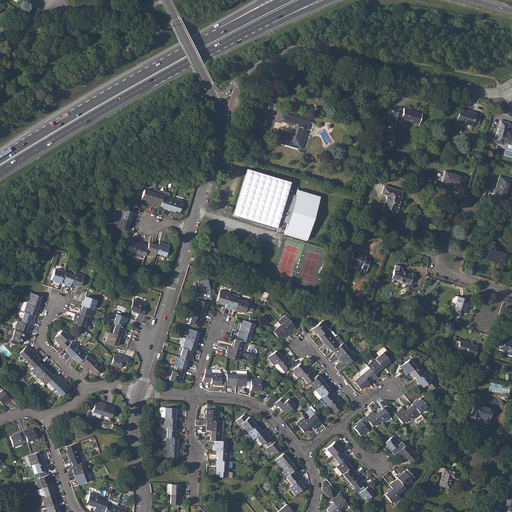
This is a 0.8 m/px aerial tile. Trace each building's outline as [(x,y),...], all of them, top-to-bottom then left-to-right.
[(265,107),(272,109),(274,103),(267,100),(265,107)] [(395,120),(399,121),(400,119),(410,122),(418,124),(421,114),(403,108),(402,113),(398,112),(395,120)] [(471,124),(472,122),(474,114),(475,113),(460,108),(456,121),(461,123),(462,122),(471,124)] [(279,111),(276,119),(282,121),(284,114),(284,113),(279,111)] [(290,138),(279,135),(277,142),(299,148),(303,136),(304,137),(309,122),(288,115),(286,123),(294,125),(294,127),(295,127),(293,133),(292,133),(290,138)] [(500,121),(494,142),(503,145),(504,142),(511,144),(511,134),(506,133),(506,130),(508,123),(500,121)] [(307,239),(320,196),(297,190),(295,197),(289,195),(292,182),(247,170),(232,217),(276,230),(278,222),(283,223),(287,224),(283,236),(306,243),(307,239)] [(446,182),(452,184),(462,187),(465,177),(449,172),(446,182)] [(499,177),(494,193),(505,197),(510,180),(499,177)] [(384,186),(382,193),(387,195),(382,212),(393,216),(395,211),(396,211),(401,197),(399,196),(401,191),(384,186)] [(153,193),(150,204),(155,206),(155,205),(160,206),(163,196),(164,192),(154,189),(153,193)] [(144,190),(141,200),(145,201),(145,203),(150,204),(153,193),(144,190)] [(163,196),(160,206),(164,207),(164,209),(169,210),(173,199),(163,196)] [(173,199),(169,210),(174,212),(174,211),(179,212),(182,202),(173,199)] [(120,214),(119,218),(130,221),(132,217),(130,216),(132,212),(122,208),(116,207),(115,209),(116,210),(115,213),(120,214)] [(119,218),(115,228),(126,231),(127,226),(128,227),(130,221),(119,218)] [(485,238),(482,247),(486,248),(482,258),(490,261),(490,259),(502,263),(505,253),(506,253),(492,249),(493,246),(491,245),(492,240),(485,238)] [(128,239),(125,250),(135,253),(138,241),(133,239),(133,241),(128,239)] [(138,241),(135,253),(144,256),(145,253),(147,245),(143,244),(143,243),(138,241)] [(158,245),(156,253),(165,256),(168,246),(164,245),(164,244),(159,242),(158,245)] [(147,245),(145,253),(155,257),(156,253),(158,245),(153,243),(153,245),(148,243),(147,245)] [(55,249),(50,263),(55,265),(59,251),(55,249)] [(353,252),(349,262),(362,266),(360,272),(365,273),(369,260),(364,258),(365,255),(353,252)] [(394,269),(391,278),(396,279),(396,280),(404,282),(409,283),(412,275),(400,271),(402,267),(395,265),(394,269)] [(55,269),(54,270),(51,280),(56,281),(55,283),(60,284),(61,283),(64,273),(55,269)] [(64,273),(61,283),(65,284),(65,286),(69,288),(71,284),(74,276),(64,273)] [(74,276),(71,284),(76,285),(76,284),(80,286),(84,276),(75,273),(74,276)] [(203,280),(197,281),(198,286),(196,286),(198,293),(201,292),(199,297),(211,300),(207,279),(203,280)] [(221,304),(226,305),(229,296),(229,293),(220,290),(217,301),(221,302),(221,304)] [(31,293),(27,303),(39,307),(41,302),(39,301),(41,297),(31,293)] [(226,305),(225,308),(230,310),(231,309),(235,310),(238,299),(229,296),(226,305)] [(453,311),(452,315),(459,317),(460,313),(463,314),(467,299),(458,296),(457,298),(453,310),(453,311)] [(83,301),(81,306),(82,306),(93,309),(96,300),(86,297),(84,301),(83,301)] [(131,303),(129,309),(134,311),(133,312),(143,315),(146,307),(141,306),(142,302),(133,299),(131,303)] [(197,310),(195,315),(204,318),(207,308),(206,308),(207,303),(197,299),(194,309),(197,310)] [(235,310),(234,311),(239,312),(244,313),(245,310),(251,312),(254,306),(247,303),(248,302),(238,299),(235,310)] [(24,301),(21,311),(22,311),(24,312),(35,315),(36,311),(38,312),(39,307),(27,303),(25,302),(24,301)] [(80,310),(78,315),(86,318),(89,319),(93,309),(82,306),(81,310),(80,310)] [(24,312),(21,321),(30,324),(33,325),(34,320),(33,320),(35,315),(24,312)] [(74,319),(73,324),(83,327),(86,318),(78,315),(75,314),(73,319),(74,319)] [(116,314),(113,323),(115,324),(123,327),(125,323),(126,323),(128,318),(126,318),(116,314)] [(195,315),(192,314),(189,323),(200,327),(202,323),(204,318),(195,315)] [(288,318),(280,324),(288,334),(292,331),(291,330),(295,327),(288,318)] [(18,320),(15,330),(25,333),(27,328),(28,329),(30,324),(21,321),(18,320)] [(240,324),(239,329),(251,333),(254,323),(243,320),(242,324),(240,324)] [(315,332),(319,336),(327,329),(321,321),(311,329),(314,333),(315,332)] [(115,324),(112,334),(121,336),(123,337),(125,333),(124,332),(126,328),(123,327),(115,324)] [(280,324),(272,331),(279,339),(283,336),(284,338),(288,334),(280,324)] [(327,329),(319,336),(322,340),(321,341),(324,345),(334,337),(336,335),(329,327),(327,329)] [(189,328),(186,338),(198,342),(199,337),(198,337),(200,332),(189,328)] [(239,335),(238,339),(246,342),(248,342),(251,333),(239,329),(237,334),(239,335)] [(15,330),(12,339),(11,343),(18,345),(19,342),(22,343),(23,338),(25,338),(26,334),(25,333),(15,330)] [(62,331),(54,338),(58,342),(57,343),(64,349),(65,349),(70,343),(67,340),(69,337),(62,331)] [(109,333),(106,342),(116,346),(118,341),(119,341),(121,336),(112,334),(109,333)] [(334,337),(324,345),(327,349),(328,348),(331,351),(333,350),(340,344),(334,337)] [(186,338),(183,347),(193,351),(195,346),(196,346),(198,342),(186,338)] [(233,343),(231,347),(240,350),(243,351),(246,342),(238,339),(235,338),(234,343),(233,343)] [(452,347),(456,349),(465,352),(464,354),(473,357),(477,346),(470,344),(460,341),(460,340),(459,340),(455,339),(453,340),(451,345),(452,347)] [(496,347),(495,349),(498,350),(499,348),(506,351),(506,353),(511,355),(511,342),(501,339),(498,348),(496,347)] [(70,343),(65,349),(68,352),(68,353),(71,356),(80,348),(72,341),(70,343)] [(340,344),(333,350),(336,354),(335,354),(338,358),(348,350),(342,342),(340,344)] [(26,346),(19,353),(26,360),(34,352),(31,348),(30,349),(26,346)] [(227,352),(226,356),(227,357),(237,359),(240,350),(231,347),(227,346),(226,351),(227,352)] [(183,347),(180,357),(189,360),(192,361),(193,355),(192,355),(193,351),(183,347)] [(80,348),(71,356),(75,360),(76,359),(79,363),(87,355),(80,348)] [(268,357),(274,364),(284,357),(280,353),(276,350),(268,357)] [(348,350),(338,358),(342,362),(343,362),(346,365),(351,361),(355,358),(348,350)] [(34,352),(26,360),(33,367),(38,362),(41,360),(37,356),(38,355),(34,352)] [(379,355),(374,359),(382,368),(382,369),(386,365),(386,364),(390,361),(382,352),(379,355)] [(113,357),(111,364),(120,367),(121,364),(126,366),(126,365),(128,359),(129,358),(119,354),(119,355),(114,354),(113,357)] [(87,355),(79,363),(82,366),(82,367),(85,370),(87,368),(94,362),(87,355)] [(284,357),(274,364),(280,372),(291,364),(288,360),(289,359),(286,355),(284,357)] [(177,356),(174,365),(177,366),(185,369),(186,364),(187,364),(189,360),(180,357),(177,356)] [(374,359),(367,365),(369,367),(375,375),(379,371),(378,371),(382,368),(374,359)] [(402,370),(406,374),(408,372),(415,366),(409,359),(401,365),(403,369),(402,370)] [(94,362),(87,368),(91,372),(92,371),(95,374),(103,367),(96,360),(94,362)] [(33,367),(31,370),(38,377),(46,368),(42,365),(38,362),(33,367)] [(300,362),(292,369),(298,377),(300,375),(307,369),(304,365),(303,366),(300,362)] [(415,366),(408,372),(411,376),(412,375),(415,379),(424,372),(418,364),(415,366)] [(172,370),(169,380),(180,383),(182,378),(183,379),(186,369),(185,369),(177,366),(175,371),(172,370)] [(307,369),(300,375),(307,383),(309,382),(315,376),(313,372),(313,371),(310,367),(307,369)] [(369,367),(361,373),(369,382),(372,380),(373,381),(377,377),(375,375),(369,367)] [(46,368),(38,377),(45,383),(47,381),(52,376),(49,373),(50,372),(46,368)] [(211,381),(211,384),(215,384),(215,385),(225,386),(226,385),(226,373),(226,370),(213,369),(213,372),(212,372),(211,381)] [(236,373),(235,386),(241,386),(241,385),(246,385),(246,371),(236,370),(236,373)] [(205,372),(202,381),(211,381),(212,372),(205,372)] [(415,379),(414,380),(418,384),(419,383),(422,387),(426,384),(432,379),(433,378),(429,374),(427,375),(424,372),(415,379)] [(52,376),(47,381),(54,388),(63,380),(59,376),(58,377),(55,373),(52,376)] [(226,373),(226,385),(230,385),(230,386),(235,386),(236,373),(226,373)] [(361,373),(353,380),(361,389),(365,386),(366,387),(369,383),(369,382),(361,373)] [(315,376),(309,382),(315,389),(325,381),(322,377),(321,378),(317,374),(315,376)] [(251,378),(250,390),(255,390),(255,391),(265,392),(266,383),(261,382),(261,379),(251,378)] [(432,389),(437,385),(433,379),(427,383),(432,389)] [(63,380),(54,388),(61,395),(69,387),(66,384),(67,383),(63,380)] [(325,381),(315,389),(321,397),(330,390),(327,386),(328,385),(325,381)] [(2,390),(0,392),(0,401),(3,405),(7,401),(7,402),(11,398),(2,390)] [(330,390),(321,397),(328,404),(337,396),(334,392),(333,393),(330,390)] [(337,396),(328,404),(334,412),(343,405),(340,401),(341,401),(337,396)] [(285,400),(282,397),(276,402),(282,410),(283,410),(286,413),(287,412),(295,406),(288,398),(285,400)] [(415,400),(411,403),(412,404),(419,413),(427,406),(420,398),(416,401),(415,400)] [(95,401),(92,411),(101,414),(105,402),(100,401),(100,402),(95,401)] [(105,402),(101,414),(111,417),(114,407),(110,405),(110,404),(105,402)] [(470,412),(469,415),(476,417),(476,416),(488,419),(491,409),(474,403),(471,412),(470,412)] [(407,406),(403,410),(409,416),(411,419),(413,418),(416,421),(421,416),(418,413),(419,413),(412,404),(408,407),(407,406)] [(161,417),(164,417),(176,418),(176,413),(177,413),(177,408),(165,407),(161,407),(160,408),(159,409),(159,411),(159,412),(161,413),(161,417)] [(398,411),(395,414),(401,422),(409,416),(403,410),(401,407),(397,410),(398,411)] [(309,416),(306,419),(312,427),(314,429),(318,426),(317,425),(321,422),(315,415),(313,413),(309,408),(305,411),(309,416)] [(377,410),(374,413),(380,420),(382,422),(389,416),(383,408),(378,411),(377,410)] [(204,414),(204,419),(208,420),(216,420),(217,410),(205,409),(205,414),(204,414)] [(368,415),(365,417),(370,423),(372,426),(380,420),(374,413),(372,410),(367,414),(368,415)] [(244,414),(236,420),(239,424),(240,423),(246,431),(255,424),(256,423),(253,419),(252,420),(249,416),(247,417),(244,414)] [(303,416),(296,423),(303,432),(307,429),(308,430),(312,427),(306,419),(303,416)] [(357,424),(353,427),(360,436),(368,429),(366,427),(370,423),(365,417),(364,416),(356,423),(357,424)] [(164,417),(164,427),(167,427),(176,428),(176,423),(175,423),(176,418),(164,417)] [(206,424),(206,430),(209,430),(219,430),(219,420),(216,420),(208,420),(208,424),(206,424)] [(245,433),(251,441),(253,439),(255,437),(263,431),(260,427),(259,428),(255,424),(246,431),(245,433)] [(167,427),(166,437),(178,438),(178,433),(179,433),(179,428),(176,428),(167,427)] [(28,429),(23,430),(26,439),(27,442),(37,438),(33,428),(28,430),(28,429)] [(263,431),(255,437),(262,445),(264,443),(271,437),(268,434),(269,433),(265,429),(263,431)] [(26,439),(23,430),(14,433),(14,435),(10,436),(13,447),(23,443),(22,440),(26,439)] [(219,430),(209,430),(209,435),(210,435),(210,439),(215,440),(221,440),(221,430),(219,430)] [(392,435),(384,441),(388,446),(387,446),(393,454),(397,451),(400,448),(397,445),(400,442),(394,434),(392,435)] [(166,437),(165,447),(178,448),(178,443),(177,443),(178,438),(166,437)] [(271,437),(264,443),(267,446),(265,448),(271,456),(280,449),(277,445),(278,444),(272,437),(271,437)] [(213,444),(213,450),(216,450),(226,451),(226,440),(224,440),(221,440),(215,440),(215,444),(213,444)] [(334,441),(326,449),(332,456),(341,449),(342,448),(338,444),(338,445),(334,441)] [(76,443),(66,446),(68,450),(67,451),(68,456),(79,452),(76,443)] [(400,448),(397,451),(399,455),(398,456),(402,460),(405,458),(408,461),(416,454),(413,451),(412,452),(405,444),(400,448)] [(165,447),(165,457),(176,458),(177,453),(178,453),(178,448),(165,447)] [(341,449),(332,456),(338,464),(345,458),(348,456),(345,452),(344,453),(341,449)] [(226,451),(216,450),(216,455),(217,455),(217,460),(228,461),(229,451),(226,451)] [(31,454),(28,455),(31,464),(42,460),(41,455),(40,456),(38,451),(31,454)] [(79,452),(68,456),(70,460),(71,460),(73,465),(83,461),(79,452)] [(283,453),(274,460),(281,467),(290,460),(287,456),(286,456),(283,453)] [(336,466),(333,468),(340,476),(342,474),(351,467),(347,463),(348,462),(345,458),(338,464),(336,466)] [(42,460),(31,464),(34,474),(48,469),(46,465),(47,465),(45,459),(42,460)] [(217,460),(215,460),(215,465),(216,465),(216,476),(227,477),(228,469),(228,461),(217,460)] [(290,460),(281,467),(288,475),(294,470),(296,468),(293,464),(293,463),(290,460)] [(83,461),(73,465),(74,469),(73,470),(75,475),(86,471),(83,461)] [(351,467),(342,474),(348,482),(358,474),(355,470),(354,470),(351,467)] [(443,468),(438,484),(448,488),(451,477),(454,478),(456,472),(443,468)] [(288,475),(285,477),(291,485),(299,479),(301,477),(298,473),(297,473),(294,470),(288,475)] [(86,471),(75,475),(76,479),(77,479),(79,484),(89,481),(86,471)] [(399,473),(395,476),(397,479),(403,486),(411,479),(404,471),(400,474),(399,473)] [(49,474),(39,478),(42,487),(54,483),(52,478),(51,479),(49,474)] [(358,474),(348,482),(355,489),(356,488),(358,487),(364,482),(360,478),(361,478),(358,474)] [(291,485),(289,487),(296,494),(304,487),(301,483),(302,483),(299,479),(291,485)] [(393,481),(389,484),(391,487),(397,494),(404,488),(403,486),(397,479),(394,482),(393,481)] [(364,482),(358,487),(361,491),(359,492),(358,493),(365,501),(373,493),(370,490),(371,489),(364,481),(364,482)] [(54,483),(42,487),(45,497),(53,494),(56,493),(54,489),(55,488),(54,483)] [(171,484),(170,494),(183,495),(183,489),(182,489),(182,485),(171,484)] [(397,494),(391,487),(387,490),(388,491),(384,495),(391,503),(399,497),(397,494)] [(99,496),(90,492),(86,502),(90,504),(90,505),(95,507),(98,499),(99,496)] [(501,505),(500,510),(505,511),(511,511),(511,494),(507,493),(503,506),(501,505)] [(45,497),(42,498),(45,507),(57,503),(56,498),(54,499),(53,494),(45,497)] [(170,494),(170,504),(178,505),(181,505),(181,500),(183,500),(183,495),(170,494)] [(334,496),(330,499),(332,502),(338,509),(346,503),(343,499),(338,494),(335,497),(334,496)] [(95,507),(93,510),(98,511),(99,511),(101,511),(103,511),(107,502),(98,499),(95,507)] [(107,502),(103,511),(114,511),(117,506),(118,502),(108,499),(108,500),(107,502)] [(330,506),(326,510),(327,511),(340,511),(338,509),(332,502),(329,505),(330,506)] [(45,507),(42,508),(43,511),(58,511),(57,508),(59,508),(57,503),(45,507)]
